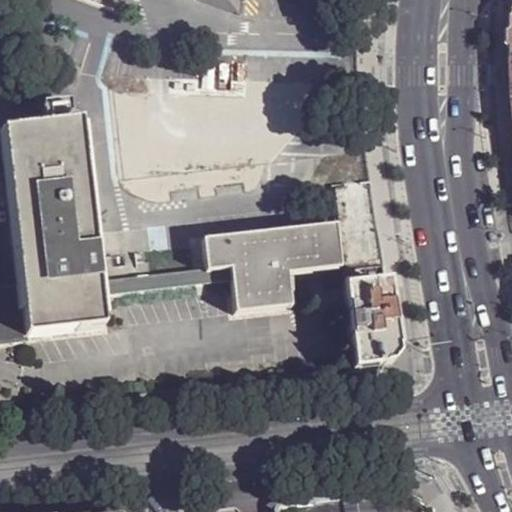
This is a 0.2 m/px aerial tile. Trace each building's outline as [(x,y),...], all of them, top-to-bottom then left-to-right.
[(20,312),(22,337),(24,337),(101,328),(98,297),(96,281),(94,255),(90,225),(79,122),(0,130),(0,132),(17,286),(18,294),(20,312)] [(97,225),(90,225),(94,255),(100,255),(97,225)] [(335,227),(200,241),(203,269),(227,267),(228,282),(231,314),(288,308),(285,275),(340,269),(335,227)] [(203,269),(96,281),(98,297),(228,282),(227,267),(203,269)] [(352,277),(352,286),(371,285),(370,276),(352,277)] [(340,288),(349,369),(363,368),(378,366),(393,346),(383,283),(371,285),(352,286),(340,288)] [(17,286),(0,287),(0,344),(24,342),(24,337),(22,337),(20,312),(0,313),(0,295),(18,294),(17,286)] [(18,294),(0,295),(0,313),(20,312),(18,294)]
